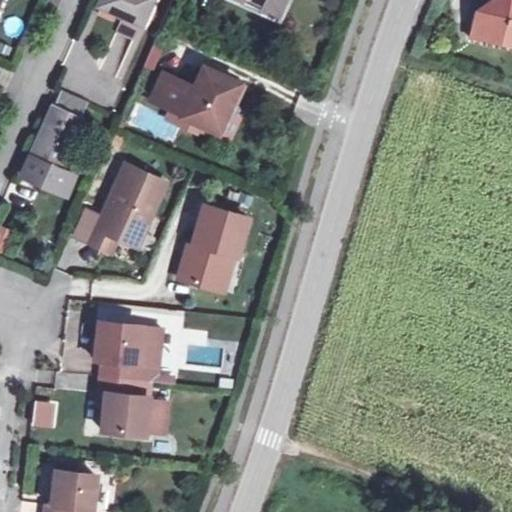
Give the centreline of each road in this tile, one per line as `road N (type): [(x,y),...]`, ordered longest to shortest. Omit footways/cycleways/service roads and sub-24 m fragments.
road 1 (residential): [(239,511),(414,0)]
road 2 (track): [(266,439),(469,511)]
road 3 (residential): [(0,163),(71,0)]
